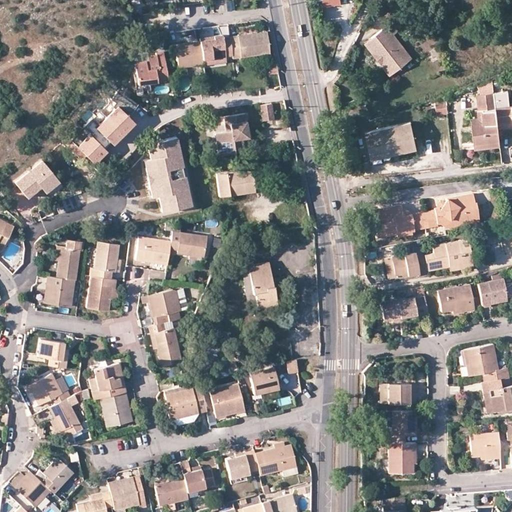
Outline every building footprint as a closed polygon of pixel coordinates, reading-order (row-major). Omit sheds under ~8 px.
[(394,39),(391,36),(395,33),(399,30),(392,22),(373,37),(380,45),(379,51),(382,55),(386,60),(392,61),(399,69),(414,56),(401,41),(397,36),(394,39)] [(269,52),(267,31),(230,36),(232,54),(233,58),(269,52)] [(200,40),(203,58),(225,55),(232,54),(230,36),(222,37),(222,33),(213,34),(213,39),(200,40)] [(380,45),(373,37),(367,42),(379,57),(382,55),(379,51),(380,45)] [(200,40),(176,44),(179,66),(203,63),(203,58),(200,40)] [(149,60),(135,62),(138,83),(149,81),(167,79),(163,51),(156,52),(157,54),(148,56),(149,60)] [(399,69),(392,61),(386,60),(382,55),(379,57),(393,74),(399,69)] [(278,71),(276,62),(268,64),(269,72),(278,71)] [(499,140),(497,121),(511,119),(511,105),(495,107),(493,92),(477,94),(479,109),(483,109),(485,122),(472,124),(474,143),(499,140)] [(446,96),(435,100),(437,114),(447,113),(447,105),(446,96)] [(272,118),(270,102),(259,104),(261,119),(272,118)] [(116,118),(107,109),(89,129),(104,143),(112,134),(119,140),(130,128),(118,117),(116,118)] [(471,117),(472,124),(485,122),(483,109),(479,109),(477,109),(478,117),(471,117)] [(227,125),(229,131),(224,132),(213,134),(216,151),(223,150),(224,155),(242,151),(241,141),(239,142),(239,138),(240,137),(247,137),(243,113),(222,117),(223,125),(227,125)] [(385,154),(403,150),(402,147),(415,144),(410,121),(367,129),(371,152),(384,150),(385,154)] [(67,142),(76,151),(92,137),(83,128),(67,142)] [(119,140),(112,134),(104,143),(110,149),(119,140)] [(164,193),(167,209),(189,205),(184,175),(179,176),(178,167),(182,166),(177,136),(155,140),(158,156),(154,156),(156,166),(146,168),(150,185),(159,184),(161,194),(164,193)] [(158,156),(155,140),(147,142),(150,157),(154,156),(158,156)] [(500,145),(499,140),(474,143),(475,148),(500,145)] [(145,158),(146,168),(156,166),(154,156),(150,157),(145,158)] [(55,175),(44,161),(17,183),(28,197),(41,186),(55,175)] [(254,190),(251,168),(216,173),(219,195),(254,190)] [(60,181),(55,175),(41,186),(46,192),(60,181)] [(159,184),(150,185),(151,195),(157,194),(161,194),(159,184)] [(167,209),(164,193),(161,194),(157,194),(160,210),(167,209)] [(447,229),(450,221),(464,218),(465,219),(473,217),(470,203),(473,203),(471,194),(445,199),(443,202),(440,208),(436,208),(434,209),(432,211),(425,212),(428,228),(436,226),(436,225),(439,224),(447,229)] [(470,203),(473,217),(465,219),(464,218),(450,221),(447,229),(485,222),(481,201),(473,203),(470,203)] [(381,228),(383,235),(404,231),(410,233),(415,232),(415,231),(422,229),(419,214),(408,216),(405,217),(401,214),(400,211),(399,207),(370,213),(372,221),(374,220),(376,228),(381,228)] [(0,249),(0,250),(13,224),(0,217),(0,249)] [(374,220),(372,221),(376,240),(395,236),(395,239),(411,236),(410,233),(404,231),(383,235),(381,228),(376,228),(374,220)] [(177,252),(188,254),(204,256),(207,235),(171,230),(170,240),(169,247),(177,249),(177,252)] [(144,261),(145,258),(167,261),(169,247),(170,240),(139,236),(135,260),(144,261)] [(306,268),(303,238),(236,248),(230,269),(242,276),(306,268)] [(65,245),(61,245),(59,261),(56,276),(74,278),(75,279),(81,241),(67,239),(65,245)] [(434,266),(447,263),(448,266),(470,262),(466,239),(431,245),(432,252),(423,254),(426,270),(435,269),(434,266)] [(111,278),(112,270),(115,271),(117,258),(118,244),(97,241),(96,255),(94,268),(90,267),(89,274),(91,275),(111,278)] [(423,252),(422,244),(412,246),(414,251),(414,254),(423,252)] [(218,257),(221,248),(214,245),(211,254),(218,257)] [(414,251),(391,256),(394,277),(417,273),(418,276),(427,274),(426,270),(423,254),(423,252),(414,254),(414,251)] [(391,256),(384,258),(388,278),(394,277),(391,256)] [(471,266),(470,262),(448,266),(449,271),(471,266)] [(148,279),(149,270),(140,268),(138,278),(148,279)] [(46,284),(50,285),(48,302),(70,305),(74,278),(56,276),(47,275),(46,284)] [(108,310),(109,299),(111,286),(115,287),(116,278),(111,278),(91,275),(86,306),(108,310)] [(511,283),(511,277),(503,278),(506,296),(511,294),(511,283)] [(477,283),(481,305),(491,303),(490,298),(506,296),(503,278),(477,283)] [(473,309),(469,284),(436,291),(440,311),(451,309),(464,306),(465,311),(473,309)] [(115,287),(111,286),(109,299),(118,300),(119,294),(115,287)] [(173,288),(150,294),(151,301),(153,306),(157,323),(163,321),(181,317),(178,310),(187,307),(183,287),(175,289),(173,288)] [(151,301),(150,294),(140,296),(142,303),(149,301),(151,301)] [(307,333),(307,294),(287,295),(287,308),(261,308),(216,300),(212,323),(258,334),(307,333)] [(424,294),(417,295),(396,299),(396,298),(378,302),(381,318),(390,316),(391,320),(392,326),(400,324),(399,317),(415,315),(416,316),(427,314),(424,294)] [(153,331),(157,347),(161,365),(181,360),(173,326),(165,329),(163,321),(157,323),(147,325),(149,332),(153,331)] [(153,331),(149,332),(153,348),(157,347),(153,331)] [(37,355),(48,357),(47,364),(65,367),(67,354),(62,353),(62,348),(63,341),(39,338),(37,355)] [(470,374),(481,372),(483,380),(498,378),(509,375),(507,367),(498,369),(493,343),(463,349),(467,366),(469,365),(470,374)] [(297,371),(295,358),(286,360),(287,372),(297,371)] [(93,368),(94,377),(98,388),(91,390),(92,398),(99,396),(126,390),(118,362),(93,368)] [(248,371),(253,392),(278,387),(277,385),(272,364),(248,371)] [(55,379),(51,372),(25,385),(29,392),(32,391),(38,403),(52,397),(54,403),(66,397),(69,396),(66,389),(61,391),(55,379)] [(66,389),(68,388),(61,376),(55,379),(61,391),(66,389)] [(94,377),(88,378),(91,390),(98,388),(94,377)] [(511,384),(500,386),(498,378),(483,380),(478,381),(480,390),(486,389),(490,411),(511,406),(511,384)] [(200,385),(199,381),(163,389),(164,393),(200,385)] [(387,382),(387,402),(416,402),(415,393),(411,393),(409,392),(409,382),(387,382)] [(225,414),(225,411),(233,409),(233,412),(243,409),(237,383),(209,389),(215,416),(225,414)] [(177,423),(192,419),(197,412),(206,410),(200,385),(164,393),(170,419),(177,423)] [(486,389),(480,390),(485,412),(490,411),(486,389)] [(126,390),(99,396),(106,425),(132,420),(130,412),(127,413),(124,402),(128,401),(126,390)] [(73,394),(66,397),(70,406),(78,402),(73,394)] [(290,396),(277,399),(278,406),(292,403),(290,396)] [(48,406),(55,418),(61,430),(65,428),(69,434),(82,427),(70,406),(66,397),(54,403),(48,406)] [(404,441),(404,434),(415,434),(415,410),(391,410),(391,430),(382,431),(383,441),(387,441),(404,441)] [(56,432),(61,430),(55,418),(50,421),(56,432)] [(511,420),(503,422),(504,438),(511,436),(511,420)] [(470,455),(480,455),(491,454),(491,458),(500,457),(498,432),(468,434),(470,455)] [(387,441),(387,472),(412,472),(412,463),(412,451),(415,450),(415,441),(404,441),(387,441)] [(291,448),(290,443),(254,452),(258,469),(259,474),(279,469),(295,464),(291,448)] [(235,455),(225,458),(229,477),(248,473),(248,471),(258,469),(254,452),(253,448),(243,450),(244,453),(235,455)] [(54,492),(73,471),(57,456),(42,472),(39,469),(34,473),(51,489),(54,492)] [(182,472),(186,491),(204,487),(203,486),(213,484),(209,467),(200,470),(200,468),(190,470),(189,466),(188,459),(179,461),(182,472)] [(297,472),(295,464),(279,469),(281,476),(297,472)] [(30,469),(24,475),(13,486),(34,505),(51,489),(34,473),(30,469)] [(10,483),(13,486),(24,475),(21,471),(10,483)] [(186,491),(182,472),(167,476),(168,480),(154,484),(159,504),(188,498),(186,491)] [(134,482),(140,481),(138,474),(131,475),(134,482)] [(114,508),(123,507),(138,503),(137,500),(144,498),(140,481),(134,482),(131,475),(107,481),(109,489),(113,505),(114,508)] [(268,483),(261,485),(263,493),(270,491),(268,483)] [(206,494),(204,487),(186,491),(188,498),(206,494)] [(76,503),(78,511),(106,511),(105,507),(113,505),(109,489),(101,491),(102,496),(90,499),(76,503)] [(10,501),(14,498),(8,493),(5,496),(10,501)] [(295,511),(291,493),(260,501),(261,503),(263,511),(295,511)] [(404,511),(403,497),(382,499),(383,511),(404,511)] [(137,500),(138,503),(139,507),(146,505),(144,498),(137,500)] [(263,511),(261,503),(234,509),(235,511),(263,511)]
